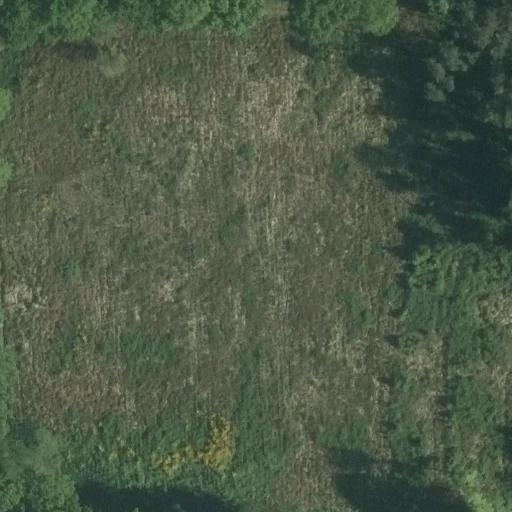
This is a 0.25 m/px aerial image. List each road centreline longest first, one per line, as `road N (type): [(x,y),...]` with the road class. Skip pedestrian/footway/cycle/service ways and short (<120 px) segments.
road 1 (track): [(0,8),(391,9),(401,0)]
road 2 (track): [(0,496),(154,511)]
